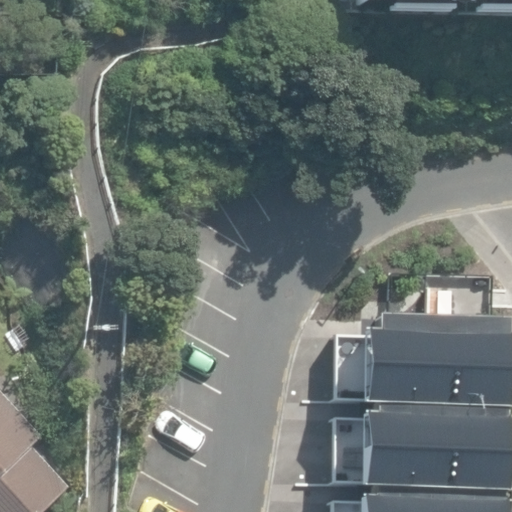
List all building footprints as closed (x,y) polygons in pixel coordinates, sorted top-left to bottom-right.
[(437,20),(437,0),(351,0),(351,16),(437,20)] [(511,22),(511,0),(437,0),(437,20),(511,22)] [(350,412),(364,412),(501,413),(503,341),(499,341),(499,325),(366,323),(365,337),(353,337),(350,412)] [(0,511),(40,511),(65,489),(28,449),(39,439),(0,396),(0,511)] [(501,413),(364,412),(364,421),(348,420),(348,494),(362,495),(499,497),(501,413)] [(362,495),(362,504),(349,504),(348,511),(498,511),(499,497),(362,495)]
